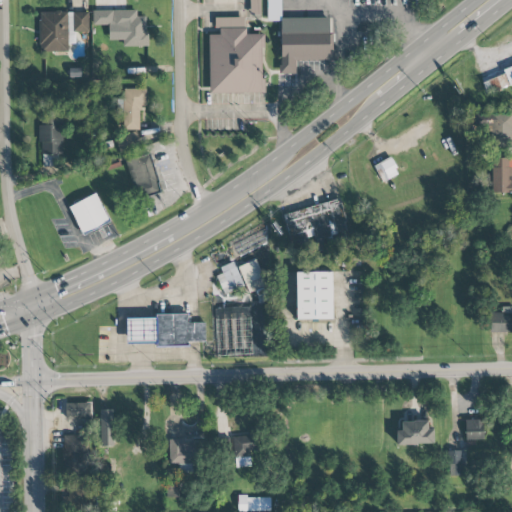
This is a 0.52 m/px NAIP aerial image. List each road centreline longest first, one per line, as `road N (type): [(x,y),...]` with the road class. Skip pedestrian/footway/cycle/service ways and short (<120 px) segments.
road 1 (primary): [(473,0),(206,207),(35,295)]
road 2 (tertiary): [(34,381),(511,368)]
road 3 (primary): [(37,317),(212,228),(429,64)]
road 4 (residential): [(35,295),(8,201),(3,0)]
road 5 (residential): [(206,207),(183,153),(182,0)]
road 6 (tertiary): [(35,511),(34,381)]
